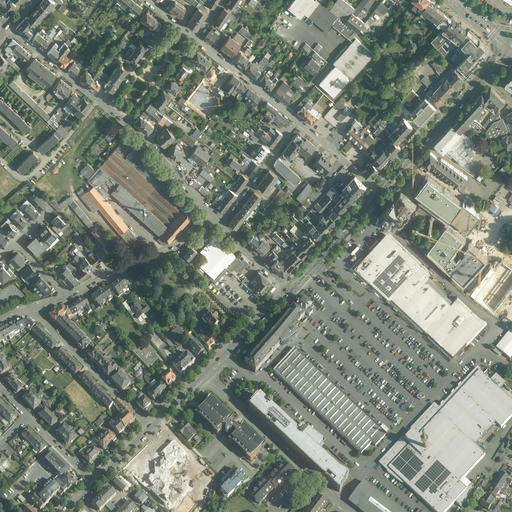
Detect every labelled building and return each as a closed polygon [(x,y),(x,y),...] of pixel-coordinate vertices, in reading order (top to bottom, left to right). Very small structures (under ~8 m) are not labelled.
[(0,0),(0,5),(1,4),(3,6),(0,9),(6,16),(11,11),(8,8),(5,5),(2,2),(3,0),(0,0)] [(16,6),(10,0),(8,0),(6,3),(5,5),(8,8),(11,11),(16,6)] [(55,3),(51,0),(43,0),(40,4),(49,12),(54,6),(53,5),(55,3)] [(136,4),(132,0),(127,7),(131,10),(136,4)] [(218,2),(215,0),(207,0),(209,1),(207,5),(213,9),(218,2)] [(239,4),(233,0),(229,0),(227,4),(229,6),(235,10),(236,8),(239,10),(241,7),(238,5),(239,4)] [(313,0),(293,0),(287,7),(300,18),(304,13),(310,6),(314,1),(313,0)] [(330,9),(325,6),(325,7),(316,0),(314,0),(314,1),(310,6),(333,25),(334,26),(349,38),(353,33),(355,35),(358,32),(345,22),(330,9)] [(355,9),(343,0),(336,0),(330,9),(345,22),(352,13),(355,9)] [(362,0),(355,9),(352,13),(356,16),(368,0),(362,0)] [(413,0),(414,0),(411,4),(421,12),(424,8),(428,2),(428,3),(430,0),(413,0)] [(186,8),(174,1),(173,3),(169,10),(180,17),(186,8)] [(388,8),(381,2),(376,8),(384,14),(388,8)] [(428,3),(428,2),(424,8),(420,13),(429,19),(430,17),(438,23),(444,14),(428,3)] [(203,5),(199,3),(196,7),(198,8),(206,14),(209,10),(203,5)] [(49,12),(40,4),(39,5),(37,7),(33,13),(40,19),(44,14),(46,15),(49,12)] [(142,8),(136,4),(131,10),(137,14),(142,8)] [(239,10),(236,8),(235,10),(229,6),(228,8),(233,12),(236,14),(239,10)] [(333,25),(310,6),(304,13),(327,33),(333,25)] [(198,8),(187,24),(196,30),(207,14),(206,14),(198,8)] [(231,12),(224,8),(219,15),(226,20),(228,17),(231,12)] [(146,12),(144,14),(143,13),(141,15),(143,16),(140,20),(147,26),(154,17),(149,14),(150,13),(148,11),(146,12)] [(233,13),(231,12),(228,17),(233,20),(236,16),(233,13)] [(40,19),(33,13),(32,13),(30,15),(30,16),(37,22),(40,19)] [(356,16),(352,13),(345,22),(358,32),(365,23),(356,16)] [(448,17),(444,14),(438,23),(433,29),(436,32),(440,27),(439,26),(440,25),(441,25),(445,27),(451,19),(448,17)] [(226,20),(219,15),(214,23),(215,23),(217,24),(221,27),(223,29),(224,28),(227,24),(227,23),(224,22),(226,20)] [(28,17),(26,17),(23,20),(30,26),(32,24),(34,25),(37,22),(30,16),(28,17)] [(158,21),(154,17),(147,26),(152,29),(152,30),(154,32),(157,28),(158,28),(159,26),(159,25),(160,25),(161,24),(161,22),(159,21),(158,21)] [(369,18),(364,24),(368,27),(373,22),(369,18)] [(457,24),(451,19),(445,27),(442,30),(450,36),(453,34),(459,26),(459,25),(457,23),(457,24)] [(30,26),(23,20),(17,27),(17,29),(29,38),(33,33),(28,29),(30,26)] [(66,26),(59,20),(56,23),(64,29),(65,27),(66,26)] [(459,26),(453,34),(450,36),(444,42),(450,49),(457,43),(459,41),(460,39),(461,39),(467,31),(459,25),(459,26)] [(253,35),(242,27),(238,31),(249,40),(249,39),(253,35)] [(42,29),(39,33),(38,32),(33,38),(34,39),(32,41),(38,45),(47,33),(45,32),(44,34),(43,33),(44,31),(42,29)] [(211,29),(205,37),(211,43),(215,38),(218,35),(217,35),(214,33),(214,32),(211,29)] [(442,30),(431,42),(436,47),(438,49),(444,42),(450,36),(442,30)] [(485,47),(468,31),(467,31),(461,39),(460,39),(459,41),(463,45),(469,51),(467,53),(468,54),(455,68),(464,78),(469,73),(479,63),(477,62),(485,53),(482,51),(485,47)] [(142,33),(141,32),(137,37),(142,41),(146,36),(142,33)] [(47,33),(38,45),(42,49),(52,37),(49,35),(47,33)] [(353,41),(334,63),(336,65),(320,83),(334,97),(351,78),(352,79),(374,55),(354,36),(355,35),(353,33),(349,38),(353,41)] [(229,36),(220,47),(231,56),(240,45),(229,36)] [(17,43),(12,40),(5,49),(7,51),(10,53),(10,52),(11,52),(13,50),(12,49),(17,43)] [(459,41),(457,43),(450,49),(443,55),(447,59),(463,45),(459,41)] [(55,43),(47,53),(56,60),(66,47),(68,45),(65,42),(59,49),(60,50),(59,51),(55,48),(58,45),(55,43)] [(24,49),(17,43),(12,49),(13,50),(11,52),(15,55),(16,53),(19,55),(24,49)] [(146,48),(140,43),(135,50),(141,55),(146,48)] [(66,47),(56,60),(60,63),(66,57),(64,55),(69,49),(66,47)] [(31,55),(24,49),(19,55),(22,57),(19,61),(23,64),(31,55)] [(130,49),(124,56),(128,59),(133,51),(130,49)] [(135,50),(134,50),(133,51),(128,59),(131,61),(132,60),(135,63),(141,55),(135,50)] [(201,51),(199,50),(197,51),(197,50),(191,57),(194,60),(193,62),(195,63),(197,62),(198,63),(204,56),(200,53),(201,51)] [(66,57),(60,63),(64,67),(70,60),(72,62),(77,55),(73,52),(68,59),(66,57)] [(322,58),(315,52),(312,55),(319,62),(322,58)] [(116,56),(111,53),(108,58),(112,61),(116,56)] [(249,59),(241,53),(234,61),(242,68),(249,59)] [(10,58),(8,56),(5,60),(8,62),(11,65),(14,61),(10,58)] [(208,59),(204,56),(198,63),(200,64),(198,66),(201,68),(202,67),(205,69),(211,62),(211,61),(211,60),(209,58),(208,59)] [(258,64),(256,66),(250,74),(256,78),(260,72),(259,71),(268,59),(264,56),(258,64)] [(320,65),(311,57),(304,65),(313,73),(320,65)] [(55,75),(35,59),(26,70),(47,86),(55,75)] [(446,65),(442,64),(437,59),(431,64),(436,70),(436,71),(441,78),(444,74),(453,66),(450,62),(446,65)] [(20,68),(13,62),(11,65),(17,71),(20,68)] [(74,62),(68,70),(75,75),(80,69),(75,66),(76,64),(74,62)] [(253,63),(251,62),(245,70),(250,74),(256,66),(254,64),(255,63),(253,62),(253,63)] [(128,71),(119,64),(109,77),(111,78),(118,83),(128,71)] [(464,78),(455,68),(455,67),(455,68),(453,66),(444,74),(456,87),(464,79),(464,78)] [(183,67),(180,70),(180,69),(178,71),(179,72),(176,75),(182,79),(184,76),(185,77),(186,75),(186,74),(188,71),(183,67)] [(221,70),(217,67),(210,75),(218,81),(225,72),(224,72),(225,71),(222,69),(221,70)] [(109,77),(99,69),(96,74),(99,76),(99,77),(107,82),(111,78),(109,77)] [(91,75),(86,70),(80,77),(81,78),(80,80),(87,85),(93,78),(94,76),(92,74),(91,75)] [(94,76),(93,78),(87,85),(95,91),(100,84),(97,81),(96,80),(99,77),(99,76),(96,74),(95,75),(94,76)] [(456,87),(444,74),(441,78),(439,80),(451,92),(456,87)] [(239,80),(232,75),(224,87),(231,92),(239,80)] [(268,78),(265,75),(260,82),(265,86),(270,80),(268,78)] [(369,75),(365,80),(372,87),(376,82),(369,75)] [(118,83),(111,78),(107,82),(105,86),(113,92),(119,84),(118,83)] [(66,83),(60,79),(52,89),(58,93),(66,83)] [(202,80),(194,91),(197,93),(192,99),(197,103),(199,104),(213,87),(214,88),(216,85),(208,79),(205,83),(202,80)] [(433,83),(429,79),(425,83),(429,87),(433,83)] [(37,103),(13,80),(9,85),(33,108),(36,104),(37,103)] [(244,84),(239,80),(231,92),(234,94),(237,90),(238,91),(244,84)] [(270,80),(265,86),(270,90),(275,83),(272,81),(270,80)] [(283,80),(278,87),(273,93),(280,98),(286,90),(290,85),(289,85),(283,80)] [(451,92),(439,80),(431,89),(434,92),(443,101),(451,92)] [(180,88),(171,81),(166,88),(175,95),(180,88)] [(71,88),(66,83),(58,93),(63,98),(71,88)] [(244,84),(238,91),(240,92),(237,96),(240,99),(243,95),(248,87),(244,84)] [(256,94),(256,93),(249,87),(243,95),(247,98),(251,101),(256,94)] [(505,102),(491,88),(484,95),(482,93),(477,98),(484,105),(486,108),(488,106),(490,108),(493,106),(497,110),(505,102)] [(286,90),(280,98),(286,103),(291,98),(292,97),(291,96),(288,94),(289,92),(286,90)] [(164,91),(158,98),(165,103),(170,97),(164,91)] [(443,101),(434,92),(429,97),(439,106),(443,101)] [(74,93),(66,104),(73,110),(82,99),(81,99),(74,93)] [(256,93),(256,94),(251,101),(249,102),(253,105),(254,105),(254,104),(260,97),(256,93)] [(4,99),(0,96),(0,107),(3,110),(9,103),(8,102),(6,103),(5,101),(4,102),(3,100),(4,99)] [(82,99),(73,110),(80,116),(91,103),(83,97),(81,99),(82,99)] [(174,100),(170,97),(165,103),(167,104),(166,104),(169,107),(174,100)] [(165,103),(158,98),(153,104),(151,102),(149,105),(156,110),(157,108),(158,109),(158,108),(160,110),(163,106),(164,107),(166,104),(167,104),(165,103)] [(477,98),(465,112),(472,118),(473,118),(475,116),(482,107),(484,105),(477,98)] [(197,103),(192,99),(188,104),(193,108),(197,103)] [(184,103),(179,100),(177,102),(185,108),(187,105),(184,103)] [(346,107),(339,100),(335,105),(342,112),(346,107)] [(11,105),(9,103),(3,110),(16,123),(23,116),(21,114),(20,115),(17,112),(18,111),(14,108),(13,109),(10,106),(11,105)] [(277,110),(267,103),(264,107),(267,109),(275,115),(277,112),(276,111),(277,110)] [(407,109),(400,103),(396,106),(403,113),(407,109)] [(427,104),(417,114),(420,116),(425,121),(434,110),(428,105),(427,104)] [(38,105),(34,109),(40,115),(44,111),(38,105)] [(156,110),(149,105),(144,111),(140,116),(143,119),(144,118),(147,121),(151,117),(154,113),(156,110)] [(303,106),(297,113),(298,113),(298,114),(300,116),(301,116),(304,118),(309,111),(308,110),(303,106)] [(351,112),(346,107),(342,112),(347,116),(351,112)] [(482,107),(475,116),(476,117),(479,114),(481,116),(486,111),(482,107)] [(275,115),(267,109),(262,117),(269,122),(272,118),(278,123),(278,124),(281,127),(284,122),(275,115)] [(163,116),(156,110),(154,113),(161,118),(163,116)] [(51,117),(44,111),(40,115),(47,122),(51,117)] [(201,118),(193,111),(191,114),(199,120),(201,118)] [(311,113),(309,111),(304,118),(307,121),(307,122),(309,123),(310,123),(316,116),(311,113)] [(283,116),(277,112),(275,115),(284,122),(287,118),(284,116),(283,116)] [(342,112),(333,122),(337,126),(347,116),(342,112)] [(472,118),(465,112),(459,118),(469,128),(469,127),(473,130),(473,131),(475,129),(471,125),(476,120),(473,118),(472,118)] [(161,118),(154,113),(151,117),(158,122),(161,118)] [(493,113),(482,126),(487,130),(493,122),(495,119),(497,116),(495,114),(493,113)] [(497,116),(495,119),(493,122),(487,130),(497,137),(502,135),(507,133),(499,114),(497,116)] [(53,115),(51,117),(47,122),(50,124),(54,120),(56,117),(53,115)] [(26,122),(25,121),(25,120),(23,119),(25,117),(23,116),(16,123),(19,126),(26,133),(31,127),(30,125),(31,124),(27,121),(26,122)] [(143,119),(140,116),(134,123),(141,129),(147,121),(144,118),(143,119)] [(161,118),(158,122),(162,126),(164,124),(168,119),(163,116),(161,118)] [(269,122),(262,117),(260,120),(269,127),(272,124),(269,122)] [(413,127),(404,119),(403,118),(399,122),(400,123),(399,125),(396,127),(405,135),(413,127)] [(469,128),(459,118),(452,125),(461,133),(461,132),(467,136),(468,136),(473,130),(469,127),(469,128)] [(59,126),(54,120),(50,124),(56,130),(59,126)] [(392,123),(390,121),(389,120),(388,122),(389,123),(388,124),(394,129),(396,127),(392,123)] [(151,124),(147,121),(141,129),(147,134),(154,127),(150,124),(151,124)] [(388,129),(381,122),(373,131),(382,140),(387,145),(392,139),(389,135),(391,133),(390,132),(391,131),(389,128),(388,129)] [(120,128),(114,123),(108,130),(111,132),(109,134),(113,137),(120,128)] [(368,134),(363,129),(361,131),(353,124),(346,132),(364,149),(374,138),(369,133),(368,134)] [(0,136),(0,137),(0,139),(2,141),(3,140),(5,141),(6,141),(7,143),(6,144),(9,147),(11,146),(12,147),(18,142),(11,135),(10,136),(0,125),(0,136)] [(69,133),(60,125),(59,126),(56,130),(65,138),(69,133)] [(443,152),(450,157),(451,155),(463,165),(481,146),(468,136),(467,136),(461,132),(461,133),(452,125),(434,144),(443,152)] [(405,135),(396,127),(394,129),(392,131),(391,131),(390,132),(391,133),(389,135),(392,139),(397,144),(398,143),(405,135)] [(413,127),(405,135),(408,138),(413,133),(416,130),(413,127)] [(175,138),(167,128),(162,132),(163,133),(157,138),(164,147),(175,138)] [(202,132),(197,128),(192,135),(191,134),(189,136),(195,141),(196,141),(202,132)] [(274,131),(270,128),(268,131),(272,134),(271,136),(277,141),(282,135),(282,134),(275,130),(274,131)] [(484,133),(479,129),(478,131),(475,129),(473,131),(481,138),(484,133)] [(260,136),(251,130),(249,133),(252,135),(256,138),(258,140),(260,137),(259,136),(260,136)] [(271,136),(264,131),(263,131),(260,136),(259,136),(260,137),(266,142),(267,142),(271,136)] [(47,138),(37,148),(42,153),(42,154),(52,145),(59,139),(54,133),(47,139),(47,138)] [(195,141),(189,136),(185,133),(180,137),(183,139),(192,147),(195,141)] [(297,135),(296,135),(281,154),(282,156),(291,163),(301,151),(302,152),(303,151),(306,154),(310,150),(311,150),(315,146),(306,138),(304,140),(297,135)] [(405,135),(398,143),(401,146),(403,144),(403,143),(408,138),(405,135)] [(511,136),(511,135),(508,136),(507,135),(502,138),(503,139),(501,140),(504,145),(506,144),(508,148),(511,147),(511,146),(511,136)] [(277,141),(271,136),(267,142),(266,142),(266,143),(272,148),(272,147),(277,141)] [(180,137),(173,143),(175,146),(177,143),(183,139),(180,137)] [(397,144),(392,139),(387,145),(395,152),(401,146),(398,143),(397,144)] [(387,145),(382,140),(380,143),(375,149),(374,149),(373,151),(372,151),(369,154),(382,166),(392,155),(395,152),(387,145)] [(349,141),(343,147),(347,151),(353,145),(349,141)] [(175,146),(168,152),(174,159),(182,153),(178,149),(180,147),(177,143),(175,146)] [(210,156),(197,146),(190,156),(203,165),(207,159),(210,156)] [(262,146),(257,153),(253,150),(251,154),(254,156),(262,162),(269,152),(262,146)] [(182,211),(125,160),(119,154),(114,150),(102,163),(101,162),(98,165),(100,166),(95,171),(88,179),(87,181),(93,187),(86,192),(80,196),(82,199),(93,213),(98,208),(120,234),(128,228),(106,202),(108,200),(105,197),(112,192),(111,192),(119,183),(168,227),(182,211)] [(185,208),(155,181),(139,166),(148,155),(143,151),(142,152),(139,154),(137,155),(135,157),(132,159),(130,160),(129,161),(126,158),(125,160),(182,211),(185,208)] [(38,158),(32,152),(26,158),(32,164),(38,158)] [(252,158),(244,152),(242,154),(248,159),(250,160),(252,158)] [(467,178),(441,159),(440,160),(437,158),(430,152),(421,162),(429,169),(431,166),(460,188),(467,178)] [(327,158),(322,154),(321,154),(317,159),(314,163),(317,166),(321,170),(324,172),(332,163),(329,161),(330,160),(327,158)] [(291,163),(282,156),(280,159),(289,167),(291,163)] [(26,158),(23,161),(17,167),(22,173),(29,167),(29,166),(32,164),(26,158)] [(280,159),(279,158),(274,165),(294,183),(300,177),(289,167),(280,159)] [(215,165),(207,159),(203,165),(201,168),(209,174),(215,165)] [(241,165),(232,159),(232,160),(229,163),(238,170),(241,165)] [(259,166),(253,161),(252,162),(250,160),(248,159),(246,162),(245,162),(246,163),(245,164),(249,167),(255,171),(259,166)] [(184,162),(176,170),(183,176),(187,170),(185,168),(187,165),(184,162)] [(372,162),(370,164),(369,163),(366,166),(367,167),(363,171),(363,172),(370,179),(380,169),(372,162)] [(95,171),(87,164),(80,172),(88,179),(95,171)] [(420,175),(422,172),(423,173),(426,170),(421,165),(416,171),(420,175)] [(249,167),(247,169),(243,166),(241,169),(251,177),(255,171),(249,167)] [(214,178),(203,170),(200,174),(210,182),(214,178)] [(269,171),(258,186),(266,193),(278,177),(269,171)] [(359,180),(351,174),(347,179),(350,181),(343,190),(346,193),(348,194),(350,192),(356,198),(365,188),(365,186),(360,180),(359,180)] [(248,180),(242,175),(237,182),(244,187),(248,180)] [(436,197),(432,203),(445,212),(449,206),(449,205),(454,198),(428,179),(422,187),(436,197)] [(233,187),(232,188),(238,193),(239,193),(244,187),(237,182),(233,187)] [(168,227),(119,183),(111,192),(112,192),(160,235),(168,227)] [(308,183),(296,198),(303,204),(314,189),(308,183)] [(336,183),(332,187),(335,190),(337,191),(341,188),(336,183)] [(233,187),(229,184),(227,187),(229,189),(237,195),(238,193),(232,188),(233,187)] [(179,193),(171,186),(168,191),(175,198),(179,193)] [(211,191),(206,187),(205,189),(201,193),(206,197),(211,191)] [(511,221),(511,193),(502,187),(489,207),(498,213),(495,217),(501,221),(504,217),(511,221)] [(83,188),(74,195),(76,199),(80,196),(86,192),(83,188)] [(237,195),(229,189),(226,193),(234,199),(237,195)] [(280,189),(271,201),(276,205),(281,198),(286,193),(280,189)] [(287,190),(281,198),(285,201),(291,194),(287,190)] [(349,205),(340,196),(341,195),(340,194),(337,191),(335,190),(329,196),(326,193),(323,197),(329,202),(330,201),(336,207),(342,213),(349,205)] [(71,191),(56,202),(59,205),(73,195),(71,191)] [(261,197),(254,192),(250,198),(257,203),(261,197)] [(350,192),(348,194),(346,193),(344,195),(341,193),(340,194),(341,195),(340,196),(349,205),(356,198),(350,192)] [(234,199),(226,193),(225,195),(226,195),(222,201),(229,206),(234,199),(234,200),(234,199)] [(46,200),(39,194),(37,196),(43,202),(46,200)] [(398,198),(395,201),(394,201),(385,210),(386,211),(383,215),(379,219),(393,229),(399,223),(405,217),(405,218),(409,214),(408,213),(414,206),(409,201),(406,198),(402,194),(398,198)] [(73,195),(59,205),(56,202),(53,199),(49,203),(58,211),(69,204),(71,203),(76,199),(74,195),(73,195)] [(222,201),(216,195),(214,197),(219,201),(217,203),(219,204),(222,201)] [(43,202),(37,196),(32,201),(40,209),(44,205),(43,204),(43,202)] [(80,196),(76,199),(71,203),(74,206),(82,199),(80,196)] [(323,197),(317,203),(323,209),(326,206),(329,202),(323,197)] [(257,203),(250,198),(246,203),(252,208),(253,208),(257,203)] [(229,206),(222,201),(219,204),(217,203),(215,206),(224,213),(224,212),(229,206)] [(467,204),(464,202),(463,202),(451,218),(457,223),(457,224),(461,227),(462,226),(468,231),(481,214),(471,207),(471,206),(468,203),(467,204)] [(246,203),(242,208),(248,213),(252,208),(246,203)] [(323,209),(317,203),(314,206),(318,210),(320,212),(322,210),(323,209)] [(33,211),(27,205),(22,210),(30,219),(36,214),(33,211)] [(90,221),(77,206),(75,207),(73,209),(86,224),(90,221)] [(309,212),(303,206),(299,210),(305,216),(309,212)] [(168,227),(160,235),(161,235),(168,242),(194,214),(192,213),(191,213),(186,208),(186,207),(185,208),(182,211),(168,227)] [(333,210),(329,214),(335,220),(342,213),(336,207),(334,209),(333,210)] [(248,213),(242,208),(238,214),(244,218),(244,219),(248,213)] [(268,214),(266,217),(270,220),(276,214),(271,210),(270,212),(268,214)] [(314,214),(310,210),(309,212),(305,216),(313,223),(316,226),(322,220),(319,217),(319,218),(314,214)] [(320,212),(318,210),(314,214),(319,218),(319,217),(322,220),(326,216),(323,214),(320,212)] [(329,214),(326,211),(325,212),(323,214),(326,216),(322,220),(329,226),(335,220),(329,214)] [(238,214),(237,213),(233,219),(240,224),(244,218),(238,214)] [(21,218),(18,214),(18,215),(12,220),(20,228),(26,223),(21,218)] [(65,223),(58,215),(51,221),(55,224),(59,229),(59,228),(65,223)] [(312,223),(304,216),(301,220),(309,227),(312,223)] [(240,224),(233,219),(229,224),(236,229),(240,224)] [(289,220),(281,230),(290,236),(293,232),(290,229),(294,224),(289,220)] [(322,220),(316,226),(318,227),(323,233),(329,226),(322,220)] [(16,228),(10,221),(8,223),(14,230),(16,228)] [(94,226),(90,221),(86,224),(90,229),(94,226)] [(8,223),(2,229),(10,237),(12,236),(15,234),(14,234),(16,232),(14,230),(8,223)] [(316,226),(313,223),(312,223),(309,227),(307,229),(317,239),(323,233),(318,227),(316,226)] [(59,229),(55,224),(52,227),(58,234),(61,231),(59,228),(59,229)] [(56,236),(48,228),(46,225),(39,232),(45,239),(49,242),(56,236)] [(109,243),(95,227),(91,231),(94,235),(97,238),(101,242),(105,247),(109,243)] [(137,238),(128,228),(120,234),(129,245),(137,238)] [(300,237),(311,246),(315,241),(305,231),(300,237)] [(311,246),(300,237),(293,232),(290,236),(297,243),(307,250),(311,246)] [(388,265),(405,248),(388,232),(382,238),(371,249),(381,259),(388,265)] [(444,264),(448,259),(437,251),(447,237),(441,232),(428,249),(444,264)] [(451,256),(463,239),(455,233),(442,249),(451,256)] [(255,236),(253,234),(247,240),(250,242),(252,244),(254,247),(262,238),(260,236),(258,238),(256,236),(255,236)] [(168,242),(161,235),(159,238),(161,240),(160,240),(164,244),(168,242)] [(39,242),(35,237),(28,244),(35,252),(43,245),(39,242)] [(217,238),(214,241),(211,239),(200,252),(207,258),(200,266),(215,280),(219,276),(226,268),(236,256),(217,238)] [(270,244),(262,238),(254,247),(262,253),(270,244)] [(412,238),(408,242),(436,267),(439,263),(412,238)] [(88,245),(83,239),(80,241),(87,250),(91,247),(89,244),(88,245)] [(43,241),(42,240),(39,242),(43,245),(45,248),(44,248),(45,249),(48,247),(48,246),(43,241)] [(290,247),(284,242),(281,245),(291,254),(294,251),(290,247)] [(307,250),(297,243),(294,246),(293,244),(290,247),(294,251),(300,257),(307,250)] [(43,245),(35,252),(37,255),(44,248),(45,248),(43,245)] [(109,253),(103,247),(101,249),(98,245),(95,248),(98,252),(96,253),(102,259),(109,253)] [(485,259),(470,245),(465,251),(466,251),(457,261),(457,262),(455,264),(454,263),(449,268),(464,282),(485,259)] [(184,256),(183,256),(186,258),(189,260),(197,252),(191,247),(184,256)] [(381,259),(364,277),(372,283),(390,301),(424,266),(405,248),(388,265),(381,259)] [(273,249),(263,259),(271,265),(279,257),(276,254),(277,253),(273,249)] [(364,277),(381,259),(371,249),(354,267),(364,277)] [(497,275),(509,255),(499,249),(487,269),(497,275)] [(96,253),(94,250),(92,252),(88,255),(91,258),(90,259),(95,265),(101,259),(102,259),(96,253)] [(300,257),(294,251),(291,254),(287,257),(294,264),(300,257)] [(18,253),(10,261),(16,268),(24,260),(18,253)] [(84,260),(82,261),(79,257),(77,255),(74,257),(76,260),(79,263),(83,268),(85,270),(92,264),(85,257),(83,259),(84,260)] [(241,261),(236,256),(226,268),(231,272),(233,270),(236,272),(237,271),(240,273),(249,263),(243,258),(241,261)] [(285,260),(276,270),(281,275),(284,275),(294,264),(287,257),(285,260)] [(511,279),(511,257),(486,305),(495,310),(511,279)] [(271,265),(276,270),(285,260),(283,259),(280,262),(277,259),(271,265)] [(29,265),(21,273),(28,280),(36,272),(29,265)] [(424,266),(390,301),(399,309),(426,280),(432,274),(424,266)] [(11,275),(3,267),(0,268),(0,279),(3,283),(11,275)] [(89,274),(85,270),(83,268),(81,270),(77,274),(82,280),(89,274)] [(69,272),(66,269),(60,275),(72,287),(78,281),(78,282),(78,281),(70,272),(69,272)] [(274,286),(259,272),(254,277),(258,280),(253,286),(251,284),(251,283),(248,287),(252,291),(255,288),(257,290),(254,292),(260,298),(261,300),(274,286)] [(133,285),(126,275),(119,281),(126,290),(125,289),(128,286),(129,287),(133,285)] [(40,277),(32,285),(41,295),(45,291),(46,293),(51,288),(40,277)] [(64,286),(66,284),(60,278),(58,280),(64,286)] [(251,283),(245,278),(242,281),(248,287),(251,283),(251,284),(251,283)] [(426,280),(399,309),(413,322),(440,293),(433,287),(434,285),(432,284),(431,285),(426,280)] [(111,286),(114,289),(119,296),(123,293),(121,290),(124,288),(126,290),(119,281),(111,286)] [(105,288),(101,291),(100,290),(99,290),(98,292),(97,293),(98,293),(91,298),(96,304),(97,303),(99,306),(101,304),(102,305),(106,302),(108,300),(109,302),(113,299),(109,294),(110,294),(105,288)] [(186,289),(180,294),(186,300),(191,296),(186,289)] [(440,293),(413,322),(424,332),(451,303),(440,293)] [(298,301),(299,301),(298,303),(296,302),(297,305),(298,305),(299,307),(298,307),(301,310),(305,313),(309,316),(315,310),(311,306),(302,297),(298,301)] [(451,303),(424,332),(453,360),(461,352),(462,352),(487,325),(457,297),(451,303)] [(80,302),(73,306),(77,314),(81,311),(82,313),(83,312),(83,311),(84,310),(85,309),(83,305),(80,302)] [(92,312),(86,303),(83,305),(85,309),(84,310),(86,313),(87,313),(88,314),(92,312)] [(137,304),(134,306),(134,309),(132,311),(134,314),(136,314),(136,316),(138,319),(142,316),(145,313),(142,309),(137,304)] [(73,306),(67,309),(65,310),(64,309),(62,308),(61,308),(55,311),(54,311),(49,316),(50,318),(49,318),(55,324),(55,323),(60,327),(59,328),(62,330),(71,339),(70,339),(73,341),(77,345),(77,346),(84,339),(64,318),(67,316),(68,319),(77,314),(73,306)] [(299,321),(305,315),(293,307),(272,332),(270,334),(268,335),(244,363),(255,373),(280,345),(283,347),(283,346),(284,346),(286,346),(287,345),(288,344),(289,344),(291,343),(292,342),(293,341),(295,340),(296,338),(298,336),(299,334),(300,332),(301,330),(296,325),(299,321)] [(213,315),(211,312),(202,319),(207,326),(209,324),(213,329),(215,327),(217,328),(219,326),(218,324),(222,321),(219,317),(217,317),(217,316),(217,315),(216,315),(215,314),(214,314),(213,315)] [(25,319),(23,319),(21,320),(14,323),(18,330),(21,328),(21,330),(24,328),(26,330),(34,323),(32,321),(30,320),(28,319),(25,319)] [(14,323),(4,329),(8,337),(14,334),(19,332),(18,330),(14,323)] [(51,339),(43,331),(41,329),(37,325),(36,325),(31,330),(31,331),(51,351),(57,345),(53,341),(51,339)] [(184,336),(178,327),(173,331),(180,340),(184,336)] [(215,342),(202,328),(200,331),(204,335),(200,339),(209,348),(215,342)] [(4,329),(0,331),(0,337),(2,341),(5,339),(6,341),(9,339),(8,337),(4,329)] [(511,330),(511,329),(496,348),(502,353),(506,356),(510,359),(511,356),(511,330)] [(180,340),(173,331),(168,334),(177,346),(182,342),(180,340)] [(89,344),(84,339),(77,346),(82,351),(84,349),(85,350),(88,348),(88,347),(87,346),(89,344)] [(202,347),(195,340),(189,346),(192,349),(191,350),(198,358),(205,352),(201,348),(202,347)] [(148,345),(140,353),(136,349),(133,353),(149,369),(152,365),(151,364),(158,358),(154,354),(155,352),(148,345)] [(95,348),(87,356),(93,362),(95,361),(94,361),(101,354),(99,351),(95,348)] [(288,386),(310,363),(301,355),(294,348),(272,371),(274,373),(288,386)] [(75,363),(66,355),(67,354),(65,352),(64,352),(61,349),(55,355),(75,375),(81,370),(77,365),(75,363)] [(195,362),(187,353),(185,355),(184,354),(181,357),(182,358),(180,360),(187,368),(191,365),(195,362)] [(101,354),(94,361),(95,361),(99,365),(105,359),(101,354)] [(105,359),(99,365),(104,370),(110,364),(105,359)] [(187,368),(180,360),(173,366),(181,375),(185,372),(184,371),(187,368)] [(4,361),(0,363),(0,374),(0,375),(2,374),(10,370),(9,370),(4,361),(3,361),(4,361)] [(113,366),(110,363),(110,364),(104,370),(102,371),(108,378),(116,369),(113,366)] [(310,363),(288,386),(308,404),(329,381),(318,371),(310,363)] [(12,368),(9,370),(10,370),(2,374),(4,377),(7,374),(13,371),(12,368)] [(496,375),(490,381),(478,369),(472,375),(474,377),(463,390),(496,424),(501,428),(511,416),(511,401),(500,390),(505,383),(496,375)] [(119,371),(110,380),(116,386),(123,378),(121,376),(122,375),(119,371)] [(168,371),(162,377),(163,379),(160,381),(167,388),(168,387),(169,387),(171,385),(171,384),(175,380),(171,376),(172,375),(168,371)] [(89,377),(84,373),(79,379),(89,389),(94,383),(90,379),(91,379),(89,377)] [(18,381),(12,374),(5,381),(5,382),(7,384),(8,384),(11,387),(18,381)] [(126,381),(123,378),(116,386),(122,392),(130,383),(127,380),(126,381)] [(18,381),(11,387),(14,391),(13,392),(16,394),(17,393),(17,394),(22,389),(20,388),(22,387),(19,384),(21,383),(19,381),(18,381)] [(329,381),(308,404),(334,429),(356,406),(340,392),(329,381)] [(162,385),(159,382),(153,388),(160,395),(166,389),(163,387),(164,386),(162,385)] [(98,387),(94,383),(89,389),(99,399),(104,393),(100,389),(101,389),(99,387),(98,387)] [(160,395),(153,388),(147,394),(154,401),(160,395)] [(43,390),(35,397),(37,399),(41,396),(41,397),(44,394),(45,395),(46,393),(43,390)] [(452,401),(487,433),(496,424),(463,390),(452,401)] [(30,392),(23,398),(25,401),(25,402),(27,405),(28,404),(29,404),(35,397),(30,392)] [(108,398),(104,393),(99,399),(109,409),(112,406),(114,404),(110,400),(111,399),(109,397),(108,398)] [(339,492),(348,476),(338,471),(318,452),(324,445),(322,443),(308,432),(307,433),(305,431),(302,428),(298,432),(286,421),(270,407),(272,405),(274,403),(272,401),(270,403),(268,404),(259,396),(257,398),(256,400),(254,399),(253,400),(253,401),(254,402),(249,407),(260,418),(264,421),(263,422),(273,431),(274,431),(294,450),(303,459),(333,487),(339,492)] [(35,397),(29,404),(28,406),(31,408),(32,408),(34,410),(41,403),(37,399),(35,397)] [(150,404),(144,397),(143,398),(142,397),(138,401),(139,402),(137,404),(143,411),(144,411),(145,411),(147,409),(146,408),(150,404)] [(211,397),(197,412),(218,432),(224,426),(230,432),(232,429),(236,433),(230,440),(251,460),(266,444),(254,433),(244,424),(239,429),(233,424),(230,426),(227,423),(233,417),(211,397)] [(134,418),(117,401),(114,404),(112,406),(114,408),(115,407),(125,417),(124,418),(123,417),(117,422),(124,429),(134,420),(134,418)] [(487,433),(452,401),(441,412),(442,413),(475,446),(487,433)] [(356,406),(334,429),(361,454),(372,443),(375,446),(386,435),(371,421),(356,406)] [(389,468),(389,469),(442,413),(441,412),(438,409),(437,410),(433,407),(412,430),(413,431),(409,435),(405,440),(404,439),(382,462),(386,465),(384,466),(386,468),(388,469),(389,468)] [(1,414),(0,414),(0,420),(1,422),(5,419),(4,419),(5,418),(11,412),(7,408),(1,414)] [(51,415),(45,409),(43,411),(41,413),(39,415),(45,422),(51,415)] [(11,412),(5,418),(4,419),(5,419),(10,424),(16,417),(11,412)] [(485,455),(475,446),(442,413),(389,469),(390,469),(387,472),(399,482),(401,480),(424,502),(435,511),(445,511),(455,502),(460,507),(474,488),(471,485),(467,489),(459,483),(485,455)] [(51,415),(45,422),(51,428),(54,425),(57,421),(54,419),(56,417),(53,414),(51,415)] [(100,419),(95,424),(98,428),(103,423),(100,419)] [(124,429),(117,422),(115,424),(113,422),(109,425),(119,435),(124,429)] [(186,422),(178,430),(190,442),(193,438),(199,443),(206,437),(200,432),(198,434),(186,422)] [(61,426),(58,430),(56,433),(57,433),(56,435),(57,436),(59,435),(62,439),(70,431),(64,425),(62,427),(61,426)] [(33,434),(28,429),(21,435),(27,441),(33,435),(33,434)] [(116,439),(110,433),(107,430),(104,434),(105,435),(102,437),(102,438),(109,444),(112,442),(113,443),(116,439)] [(70,431),(62,439),(65,442),(65,443),(66,445),(68,444),(68,445),(71,443),(74,440),(74,439),(76,437),(70,431)] [(37,439),(33,435),(27,441),(31,445),(37,439)] [(102,437),(101,436),(95,442),(103,450),(104,450),(105,450),(106,448),(106,447),(109,444),(102,438),(102,437)] [(41,443),(37,439),(31,445),(35,449),(41,443)] [(46,448),(41,442),(41,443),(35,449),(36,450),(40,454),(46,448)] [(147,456),(130,472),(146,489),(150,489),(156,496),(158,494),(168,504),(172,504),(183,494),(180,490),(184,486),(184,461),(181,457),(184,454),(173,442),(160,453),(160,456),(162,459),(157,464),(155,464),(147,456)] [(93,448),(86,455),(84,453),(85,452),(82,450),(79,453),(90,465),(97,459),(96,457),(99,454),(93,448)] [(288,468),(284,464),(280,467),(281,467),(279,470),(278,469),(275,472),(276,473),(273,476),(282,483),(283,481),(288,477),(292,472),(290,470),(288,468)] [(69,470),(65,466),(60,470),(65,475),(69,470)] [(244,479),(234,469),(222,482),(226,486),(220,491),(227,497),(244,479)] [(499,478),(506,483),(510,486),(511,483),(511,481),(509,479),(509,478),(502,473),(499,478)] [(58,476),(53,482),(56,485),(60,481),(61,482),(63,480),(58,476)] [(75,484),(67,476),(63,480),(61,482),(60,483),(62,484),(67,490),(68,490),(75,484)] [(282,483),(273,476),(271,478),(270,478),(267,481),(265,480),(263,482),(264,482),(261,485),(269,493),(270,492),(274,488),(276,490),(282,483)] [(118,479),(118,478),(113,484),(123,492),(127,487),(122,482),(118,479)] [(506,483),(499,478),(496,483),(503,488),(504,487),(507,489),(509,486),(505,484),(506,483)] [(131,485),(124,480),(122,482),(127,487),(128,488),(131,485)] [(42,491),(43,492),(51,499),(57,493),(61,496),(64,493),(53,482),(52,481),(42,491)] [(363,482),(348,501),(351,503),(353,505),(362,511),(423,511),(420,509),(417,511),(403,511),(368,485),(366,484),(363,482)] [(503,488),(496,483),(492,488),(500,493),(500,492),(504,494),(505,491),(502,489),(503,488)] [(67,490),(62,484),(59,488),(64,493),(67,490)] [(43,490),(38,485),(37,487),(34,490),(37,493),(38,494),(39,493),(40,495),(37,498),(35,495),(30,500),(40,510),(44,506),(48,503),(48,502),(51,499),(43,492),(42,491),(42,490),(43,490)] [(269,493),(261,485),(258,488),(258,487),(255,490),(256,491),(253,493),(250,496),(255,501),(258,503),(259,504),(263,499),(267,495),(269,493)] [(108,488),(92,504),(99,511),(105,506),(109,502),(116,495),(112,491),(112,492),(108,488)] [(500,493),(492,488),(489,493),(496,498),(500,499),(500,498),(497,497),(500,493)] [(147,499),(139,492),(134,499),(141,505),(147,499)] [(495,500),(487,495),(484,500),(491,505),(492,504),(495,500)] [(317,496),(307,510),(310,511),(320,511),(327,503),(317,496)] [(491,505),(484,500),(480,505),(488,510),(491,506),(491,505)] [(118,511),(132,511),(136,509),(129,501),(118,511)] [(497,504),(495,502),(494,505),(492,504),(491,505),(498,509),(499,506),(500,507),(503,503),(499,501),(497,504)] [(118,511),(109,502),(105,506),(111,511),(118,511)]
